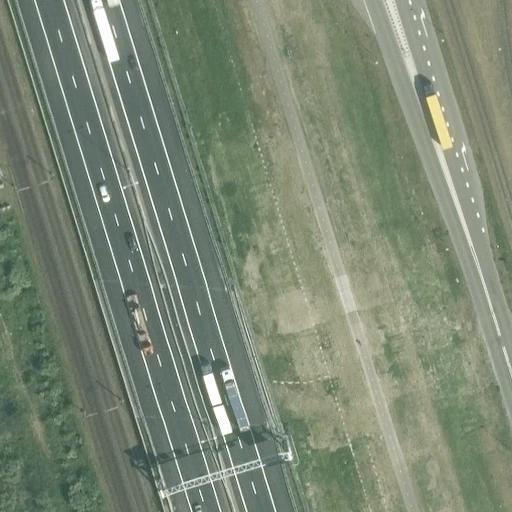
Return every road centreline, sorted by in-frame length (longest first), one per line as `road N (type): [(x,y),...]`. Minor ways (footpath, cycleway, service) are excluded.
road 1 (motorway): [(51,0),(208,511)]
road 2 (motorway): [(258,511),(101,0)]
road 3 (secondary): [(372,0),(440,191),(474,256)]
road 4 (secondary): [(474,256),(407,0)]
road 5 (secondary): [(511,378),(474,256)]
